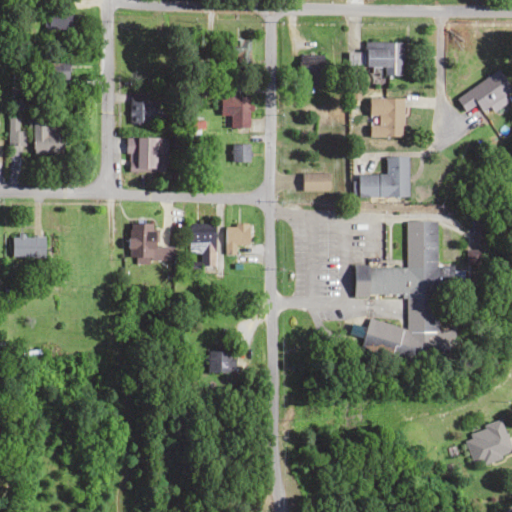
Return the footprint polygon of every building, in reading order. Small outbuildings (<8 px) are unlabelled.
[(69,29),(69,9),(43,9),(43,29),(69,29)] [(248,39),(224,39),(224,69),(248,69),(248,39)] [(401,42),(363,42),(362,67),(382,67),(381,76),(400,77),(401,42)] [(323,86),(323,55),(299,55),(299,77),(308,77),(308,86),(323,86)] [(473,105),(478,112),(509,92),(496,71),(453,98),(462,112),(473,105)] [(248,127),(248,96),(222,96),(222,127),(248,127)] [(367,117),(375,118),(375,125),(367,125),(366,138),(400,138),(401,99),(367,98),(367,117)] [(156,101),(128,101),(128,123),(156,123),(156,101)] [(6,118),(6,147),(21,147),(21,118),(6,118)] [(29,118),(30,154),(63,154),(62,126),(43,127),(43,118),(29,118)] [(165,137),(125,138),(125,171),(165,171),(165,137)] [(248,144),(230,144),(230,162),(248,162),(248,144)] [(406,157),(384,157),(384,174),(356,174),(356,195),(406,195),(406,157)] [(471,217),(471,241),(483,241),(483,217),(471,217)] [(405,294),(405,345),(435,345),(435,288),(453,288),(453,265),(435,265),(435,220),(404,220),(404,266),(351,266),(351,295),(405,294)] [(126,221),(126,260),(172,260),(172,245),(152,245),(152,222),(126,221)] [(213,265),(213,223),(186,223),(186,251),(198,251),(198,265),(213,265)] [(247,243),(247,224),(224,224),(224,253),(233,253),(233,243),(247,243)] [(43,256),(43,236),(10,236),(10,256),(43,256)] [(230,372),(230,350),(205,350),(205,372),(230,372)] [(501,421),(461,433),(471,466),(511,454),(501,421)]
